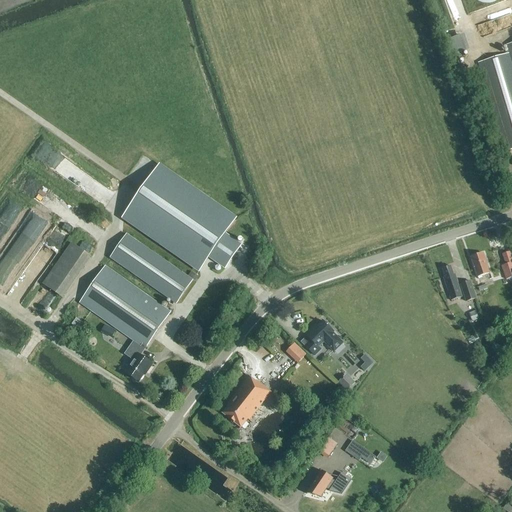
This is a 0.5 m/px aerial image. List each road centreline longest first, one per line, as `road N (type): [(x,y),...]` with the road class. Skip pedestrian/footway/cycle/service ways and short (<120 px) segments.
road 1 (unclassified): [(509,217),(274,299),(104,511)]
road 2 (track): [(173,421),(0,303)]
road 3 (track): [(170,426),(290,511)]
